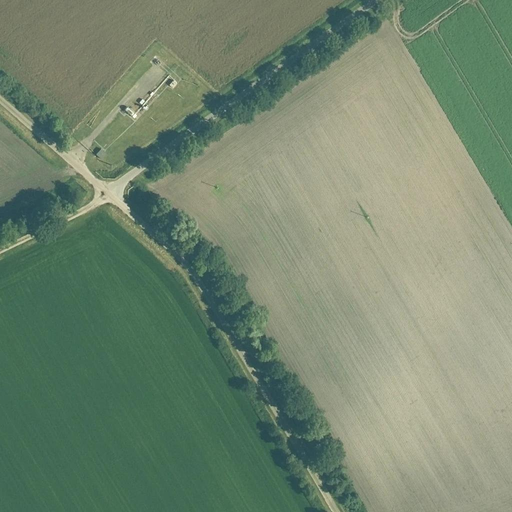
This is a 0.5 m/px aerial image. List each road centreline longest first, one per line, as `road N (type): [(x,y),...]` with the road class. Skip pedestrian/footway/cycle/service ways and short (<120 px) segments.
road 1 (residential): [(109,195),(191,275),(337,511)]
road 2 (residential): [(109,195),(376,0)]
road 3 (residential): [(0,99),(109,195)]
road 4 (residential): [(0,250),(109,195)]
